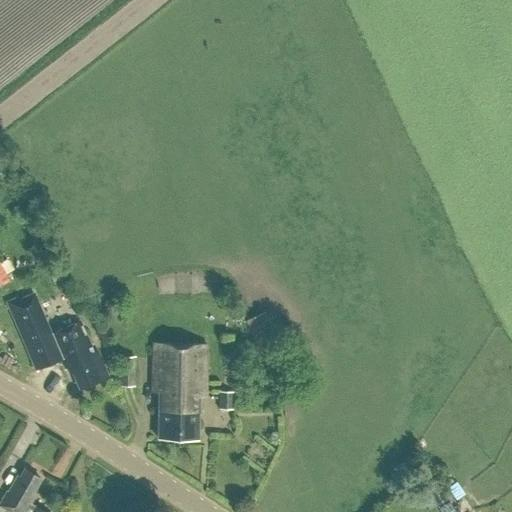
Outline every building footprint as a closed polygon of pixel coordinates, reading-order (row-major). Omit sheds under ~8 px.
[(47,245),(44,238),(34,242),(38,249),(47,245)] [(33,290),(4,302),(8,311),(19,333),(36,370),(59,359),(62,358),(51,334),(33,290)] [(245,321),(280,394),(302,384),(266,311),(245,321)] [(93,356),(79,322),(51,334),(62,358),(59,359),(63,369),(69,367),(78,390),(108,377),(98,354),(93,356)] [(206,331),(216,355),(231,349),(221,325),(206,331)] [(151,392),(154,392),(157,392),(157,393),(157,439),(160,439),(198,439),(198,414),(199,396),(206,396),(206,345),(154,344),(152,344),(151,392)] [(233,408),(233,393),(219,393),(218,407),(233,408)] [(500,476),(511,469),(511,463),(498,439),(484,447),(500,476)] [(41,481),(23,471),(19,477),(16,476),(7,492),(6,491),(0,502),(0,505),(11,511),(44,511),(32,505),(37,495),(34,493),(41,481)] [(455,499),(464,493),(461,489),(456,482),(454,484),(448,488),(455,499)] [(425,486),(415,491),(424,510),(434,506),(425,486)] [(455,511),(449,501),(438,508),(440,511),(455,511)]
